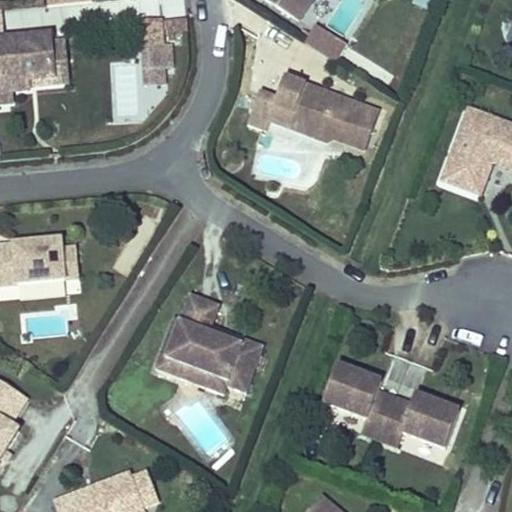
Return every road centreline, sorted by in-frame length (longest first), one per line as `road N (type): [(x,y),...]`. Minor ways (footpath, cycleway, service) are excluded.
road 1 (residential): [(164,173),(350,291),(451,289),(500,304)]
road 2 (residential): [(164,173),(208,92),(208,0)]
road 3 (residential): [(0,188),(164,173)]
